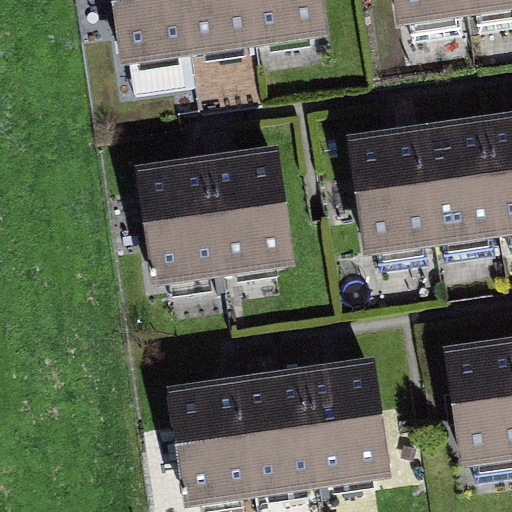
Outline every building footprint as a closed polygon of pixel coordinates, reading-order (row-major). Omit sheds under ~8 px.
[(110,0),(119,73),(323,48),(317,0),(110,0)] [(511,0),(392,0),(397,34),(511,20),(511,0)] [(417,63),(466,54),(461,27),(412,36),(417,63)] [(362,259),(511,241),(511,130),(468,136),(411,143),(349,150),(362,259)] [(149,291),(290,274),(277,165),(234,170),(184,176),(136,182),(149,291)] [(457,476),(511,469),(511,358),(492,361),(444,367),(457,476)] [(184,511),(186,511),(388,488),(375,379),(330,384),(279,390),(229,396),(171,403),(184,511)]
